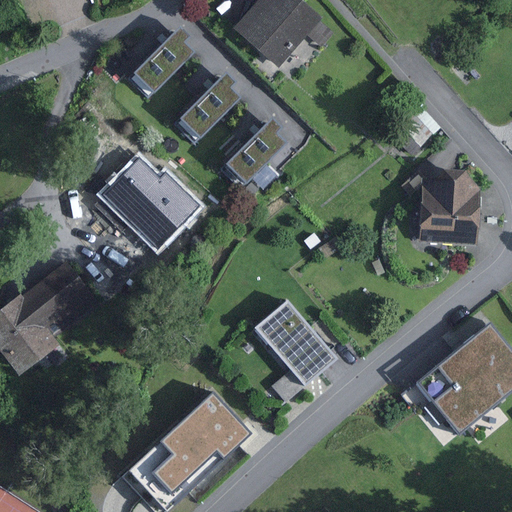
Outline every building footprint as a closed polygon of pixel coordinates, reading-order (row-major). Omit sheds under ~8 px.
[(341,31),(304,0),(262,0),(239,27),(281,63),(309,31),(327,47),(341,31)] [(190,35),(180,26),(137,72),(157,90),(194,50),(184,41),(190,35)] [(236,82),(227,73),(184,119),(203,137),(241,97),(231,88),(236,82)] [(283,125),(273,116),(230,162),(249,180),(287,140),(277,131),(283,125)] [(431,135),(418,122),(401,138),(415,151),(431,135)] [(163,176),(142,154),(103,191),(158,248),(203,205),(169,170),(163,176)] [(434,179),(425,179),(423,241),(479,242),(481,187),(464,169),(441,169),(434,179)] [(60,343),(53,333),(97,301),(66,260),(0,308),(0,348),(19,374),(60,343)] [(341,353),(288,298),(257,328),(310,382),(341,353)] [(511,391),(511,347),(490,322),(418,383),(461,434),(511,391)] [(170,510),(250,431),(213,394),(133,473),(170,510)]
